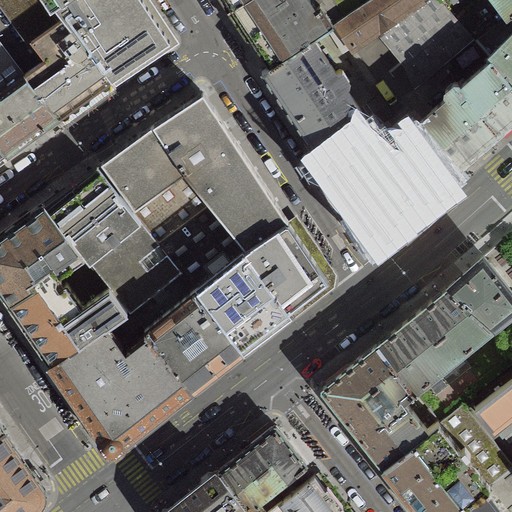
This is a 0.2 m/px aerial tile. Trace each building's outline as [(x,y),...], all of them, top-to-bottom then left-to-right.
[(42,0),(0,0),(0,5),(0,6),(28,43),(32,41),(63,18),(56,9),(51,12),(42,0)] [(56,9),(69,0),(42,0),(51,12),(56,9)] [(69,0),(56,9),(63,18),(71,28),(112,82),(170,41),(142,0),(69,0)] [(226,0),(233,9),(245,0),(226,0)] [(271,67),(315,38),(334,25),(322,5),(317,8),(311,0),(245,0),(233,9),(271,67)] [(419,0),(371,0),(339,22),(355,47),(378,32),(422,3),(419,0)] [(404,64),(459,19),(441,0),(419,0),(422,3),(378,32),(404,64)] [(511,0),(496,0),(509,18),(511,15),(511,0)] [(58,39),(71,28),(63,18),(32,41),(46,59),(42,62),(34,68),(25,74),(35,86),(43,80),(72,59),(58,39)] [(475,38),(459,19),(404,64),(415,88),(475,38)] [(43,80),(35,86),(60,118),(67,113),(112,82),(71,28),(58,39),(72,59),(43,80)] [(511,34),(489,58),(491,60),(511,84),(511,34)] [(317,152),(368,118),(365,113),(347,86),(351,83),(351,79),(344,70),(341,69),(337,71),(315,38),(271,67),(263,72),(317,152)] [(0,92),(25,74),(0,39),(0,92)] [(32,41),(28,43),(42,62),(46,59),(32,41)] [(464,164),(511,122),(511,84),(491,60),(462,85),(459,82),(455,82),(446,89),(446,93),(449,97),(425,117),(418,122),(458,169),(464,164)] [(35,86),(25,74),(0,92),(0,146),(8,156),(60,118),(35,86)] [(203,92),(150,127),(184,172),(212,205),(246,249),(289,220),(203,92)] [(371,109),(365,113),(368,118),(372,124),(378,119),(380,123),(393,113),(382,96),(369,105),(371,109)] [(458,169),(418,122),(393,144),(393,151),(385,150),(385,144),(372,124),(368,118),(317,152),(376,240),(458,169)] [(133,209),(184,172),(150,127),(98,165),(133,209)] [(138,216),(133,209),(98,165),(45,204),(86,256),(138,216)] [(184,172),(133,209),(138,216),(160,244),(212,205),(184,172)] [(45,204),(0,236),(0,286),(11,302),(32,287),(29,281),(53,264),(61,273),(86,256),(45,204)] [(212,205),(160,244),(168,254),(182,271),(183,272),(185,271),(198,287),(246,249),(212,205)] [(138,216),(86,256),(111,287),(128,308),(131,312),(182,271),(168,254),(148,270),(141,260),(160,244),(138,216)] [(289,220),(246,249),(290,309),(329,279),(289,220)] [(246,249),(198,287),(241,346),(290,309),(246,249)] [(448,288),(493,328),(511,312),(511,290),(484,255),(448,288)] [(61,280),(61,273),(53,264),(29,281),(32,287),(11,302),(53,361),(105,324),(128,308),(111,287),(84,305),(68,281),(64,284),(61,280)] [(198,287),(146,329),(150,334),(190,386),(212,369),(241,346),(198,287)] [(378,344),(415,389),(493,328),(448,288),(378,344)] [(131,312),(128,308),(105,324),(126,353),(150,334),(146,329),(131,312)] [(126,353),(105,324),(53,361),(105,438),(121,440),(151,416),(190,386),(150,334),(126,353)] [(384,465),(429,429),(420,418),(404,398),(415,389),(378,344),(349,366),(323,386),(384,465)] [(511,378),(476,407),(492,428),(496,425),(504,434),(511,427),(511,378)] [(491,485),(511,467),(511,463),(464,403),(441,422),(491,485)] [(430,409),(420,418),(429,429),(440,421),(430,409)] [(491,485),(441,422),(440,421),(429,429),(384,465),(421,511),(456,511),(486,489),(491,485)] [(277,425),(220,469),(252,508),(261,501),(275,490),(284,483),(287,487),(292,483),(288,479),(307,464),(277,425)] [(0,511),(26,511),(38,503),(41,485),(3,430),(0,432),(0,511)] [(505,511),(511,511),(511,467),(491,485),(486,489),(505,511)] [(246,511),(252,508),(220,469),(170,508),(165,507),(164,511),(246,511)] [(282,499),(268,510),(269,511),(345,511),(341,506),(344,504),(329,485),(326,487),(315,474),(282,499)] [(505,511),(486,489),(456,511),(505,511)] [(282,499),(275,490),(261,501),(268,510),(282,499)] [(269,511),(268,510),(261,501),(252,508),(246,511),(269,511)]
